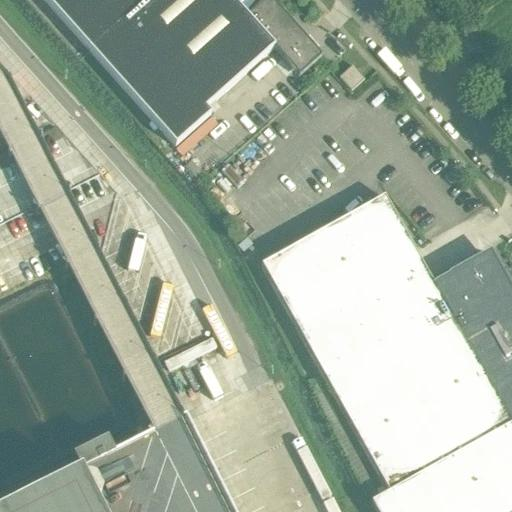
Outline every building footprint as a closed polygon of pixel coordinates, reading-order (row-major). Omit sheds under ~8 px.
[(41,0),(89,54),(149,0),(41,0)] [(321,60),(301,37),(268,0),(246,19),(228,0),(149,0),(89,54),(174,150),(210,118),(205,112),(272,52),(298,80),(321,60)] [(351,94),(364,82),(352,69),(339,81),(351,94)] [(432,287),(384,200),(261,269),(389,496),(371,507),(374,511),(511,511),(511,310),(511,311),(503,296),(506,294),(485,258),(432,287)] [(227,511),(183,424),(163,433),(113,459),(105,443),(71,460),(79,476),(6,511),(227,511)]
